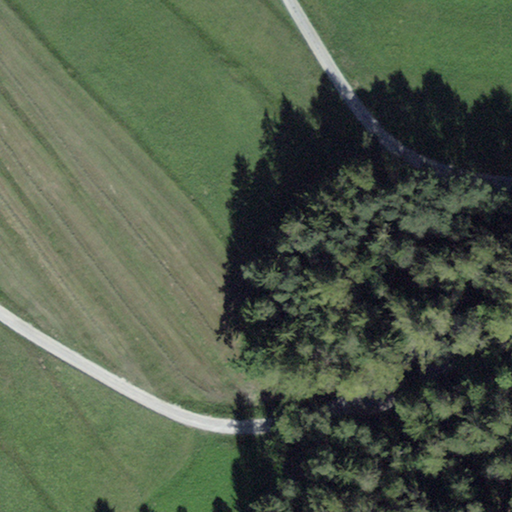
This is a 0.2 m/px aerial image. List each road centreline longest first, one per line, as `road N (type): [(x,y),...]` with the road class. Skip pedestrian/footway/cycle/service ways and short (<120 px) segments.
road 1 (track): [(0,312),(183,416),(240,427),(303,420),(364,401),(434,342),(511,309)]
road 2 (track): [(511,189),(402,158),(377,137),(292,0)]
